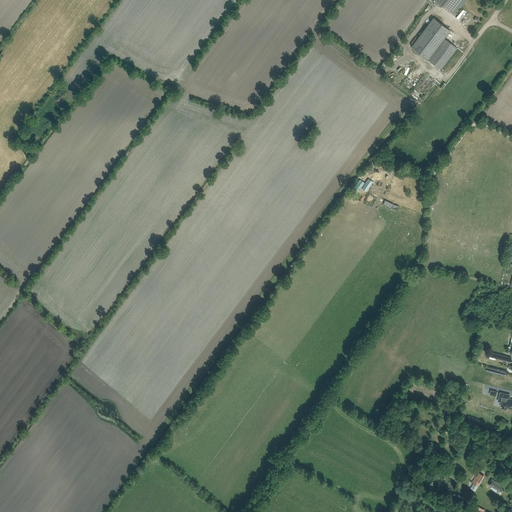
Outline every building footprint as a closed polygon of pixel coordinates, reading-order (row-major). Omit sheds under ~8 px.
[(466,0),(434,0),(455,15),(466,0)] [(457,48),(444,38),(450,30),(433,17),(411,46),(441,69),(457,48)] [(397,210),(398,205),(384,200),(382,204),(397,210)] [(511,362),(511,357),(492,352),(491,357),(511,362)] [(506,375),(507,370),(487,367),(487,371),(506,375)] [(507,408),(511,409),(511,398),(510,398),(511,394),(500,392),(497,401),(501,402),(500,406),(502,406),(501,408),(507,410),(507,408)] [(469,415),(466,421),(474,424),(477,418),(469,415)] [(483,477),(479,474),(474,483),(478,485),(483,477)] [(504,487),(503,486),(503,485),(492,479),(489,484),(500,491),(501,490),(502,491),(504,487)]
